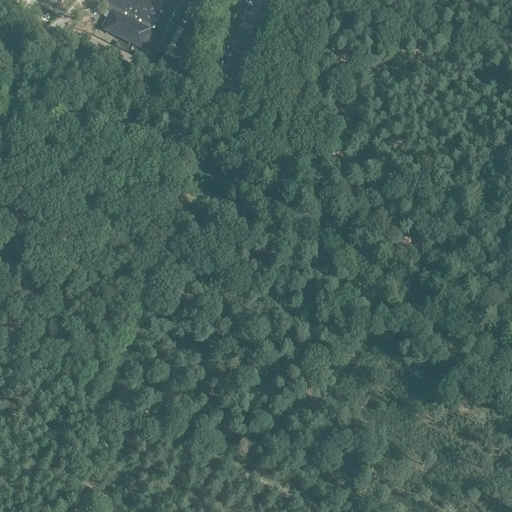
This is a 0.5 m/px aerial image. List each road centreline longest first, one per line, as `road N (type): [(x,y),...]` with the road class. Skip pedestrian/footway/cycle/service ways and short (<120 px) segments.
road 1 (tertiary): [(511,356),(196,159),(127,130),(0,104)]
road 2 (track): [(316,4),(283,211)]
road 3 (track): [(511,48),(316,4)]
